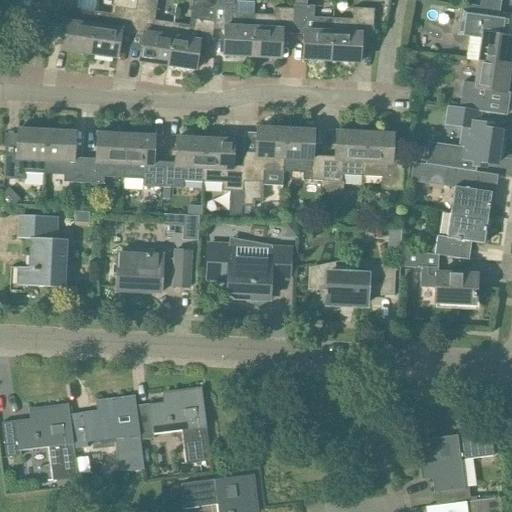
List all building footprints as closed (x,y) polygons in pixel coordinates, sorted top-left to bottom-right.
[(89,55),(96,14),(76,11),(77,3),(72,2),(72,0),(56,0),(53,25),(65,27),(61,51),(89,55)] [(96,14),(89,55),(118,59),(122,35),(132,36),(137,0),(117,0),(115,17),(96,14)] [(141,0),(137,0),(132,36),(144,38),(140,62),(168,66),(174,25),(154,22),(157,2),(141,0)] [(212,48),(215,32),(216,6),(213,6),(214,2),(199,0),(191,0),(188,27),(174,25),(168,66),(196,70),(200,46),(212,48)] [(235,0),(213,0),(214,2),(213,6),(216,6),(215,32),(225,33),(224,57),(253,58),(255,15),(236,14),(236,7),(235,7),(235,0)] [(295,10),(294,36),(305,36),(304,61),(333,62),(335,19),(315,18),(316,7),(296,6),(295,10)] [(475,10),(466,9),(463,8),(459,36),(471,37),(467,61),(479,63),(479,62),(511,67),(511,62),(511,37),(509,37),(511,14),(499,12),(499,13),(475,9),(475,10)] [(274,16),(255,15),(253,58),(282,60),(283,35),(294,36),(295,10),(275,9),(274,16)] [(335,19),(333,62),(361,63),(362,39),(374,40),(375,10),(354,9),(354,20),(335,19)] [(460,110),(489,114),(492,93),(507,95),(511,67),(479,62),(479,63),(476,84),(464,82),(460,110)] [(428,143),(425,165),(430,166),(433,166),(446,168),(475,172),(475,167),(484,168),(484,164),(495,165),(496,158),(502,159),(505,139),(499,139),(500,132),(490,130),(491,122),(477,120),(478,113),(460,110),(449,108),(446,125),(463,127),(460,148),(428,143)] [(243,168),(242,202),(243,202),(242,207),(254,208),(255,201),(263,201),(263,185),(268,186),(282,186),(283,173),(286,130),(257,129),(256,154),(244,154),(243,168)] [(5,155),(3,180),(25,181),(25,174),(45,175),(47,132),(18,130),(18,134),(17,156),(5,155)] [(302,183),(323,184),(324,157),(314,156),(315,132),(286,130),(283,173),(303,174),(302,183)] [(64,184),(83,185),(85,160),(74,159),(76,133),(47,132),(45,175),(64,176),(64,184)] [(324,157),(323,184),(322,196),(342,197),(343,177),(363,178),(365,134),(338,133),(336,157),(324,157)] [(365,134),(363,178),(381,179),(381,189),(403,191),(404,161),(393,161),(394,136),(365,134)] [(104,178),(123,179),(125,136),(97,135),(96,160),(85,160),(83,185),(104,186),(104,178)] [(125,136),(123,179),(143,180),(143,188),(163,189),(165,164),(153,164),(154,138),(125,136)] [(165,164),(163,189),(183,190),(183,182),(202,183),(205,140),(177,139),(176,165),(165,164)] [(232,202),(242,202),(243,168),(233,167),(235,142),(205,140),(202,183),(223,184),(222,192),(233,193),(232,202)] [(452,213),(488,219),(492,194),(480,192),(483,174),(475,172),(446,168),(445,188),(456,189),(452,213)] [(488,219),(452,213),(448,239),(438,238),(435,256),(439,257),(469,262),(472,244),(484,245),(488,219)] [(53,219),(17,217),(19,240),(31,241),(30,269),(20,269),(19,287),(60,289),(61,258),(65,258),(65,242),(52,241),(53,219)] [(182,243),(198,244),(199,219),(184,218),(182,243)] [(401,230),(389,230),(388,251),(400,251),(401,230)] [(208,246),(206,283),(227,284),(227,294),(230,294),(230,298),(232,301),(248,302),(251,299),(251,295),(251,300),(269,300),(270,280),(289,281),(291,250),(270,249),(208,246)] [(438,275),(439,257),(435,256),(401,251),(400,268),(421,269),(420,289),(435,289),(434,304),(476,306),(477,277),(438,275)] [(190,253),(174,253),(174,261),(162,261),(162,257),(117,254),(115,293),(160,295),(160,287),(172,287),(172,290),(188,290),(190,253)] [(336,275),(333,264),(308,269),(307,291),(327,292),(326,303),(367,305),(368,294),(381,294),(381,297),(395,297),(396,268),(360,267),(358,276),(336,275)] [(163,403),(136,407),(141,441),(155,440),(154,435),(183,431),(187,465),(211,462),(202,388),(168,392),(169,402),(163,403)] [(141,441),(136,407),(135,397),(96,402),(97,411),(70,415),(74,450),(89,448),(89,443),(116,440),(121,473),(145,470),(141,441)] [(30,420),(3,424),(7,458),(21,457),(20,452),(47,448),(52,482),(57,482),(57,489),(77,486),(77,479),(78,479),(74,450),(70,415),(68,405),(34,409),(36,419),(30,420)] [(471,502),(471,501),(469,488),(464,489),(461,461),(494,457),(491,433),(419,441),(424,480),(433,479),(437,506),(471,502)] [(258,511),(254,476),(181,485),(185,510),(217,506),(218,511),(258,511)] [(501,511),(500,498),(471,501),(471,502),(437,506),(427,507),(427,511),(501,511)]
